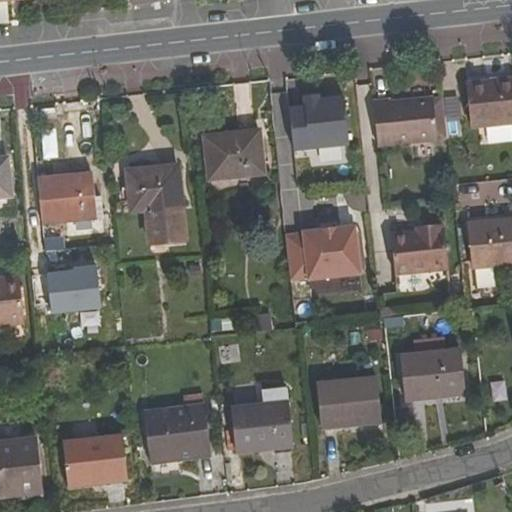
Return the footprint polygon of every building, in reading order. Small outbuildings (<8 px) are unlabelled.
[(0,0),(0,23),(13,22),(10,0),(0,0)] [(56,11),(54,0),(39,0),(41,13),(56,11)] [(472,128),(511,124),(511,79),(467,83),(472,128)] [(293,151),(348,145),(343,98),(319,100),(318,95),(303,97),(305,107),(289,109),(293,151)] [(432,96),(436,139),(447,138),(442,95),(432,96)] [(386,101),(386,99),(372,100),(377,146),(436,139),(432,96),(386,101)] [(208,181),(264,176),(260,131),(204,136),(208,181)] [(0,198),(12,197),(8,158),(0,159),(0,198)] [(130,213),(144,212),(148,246),(186,242),(178,166),(126,171),(130,213)] [(41,225),(97,220),(92,173),(37,179),(41,225)] [(474,268),(511,265),(511,219),(470,224),(474,268)] [(395,274),(448,269),(445,229),(442,230),(441,224),(424,225),(425,231),(416,232),(391,235),(395,274)] [(355,226),(303,232),(304,234),(285,236),(290,281),(309,279),(309,281),(361,275),(355,226)] [(0,328),(23,326),(18,283),(2,285),(2,280),(0,279),(0,328)] [(153,329),(152,310),(123,310),(123,329),(153,329)] [(270,312),(250,316),(253,331),(274,326),(270,312)] [(231,316),(212,317),(213,331),(232,330),(231,316)] [(106,347),(123,345),(121,328),(104,331),(106,347)] [(424,401),(466,396),(461,350),(401,357),(407,410),(424,408),(424,401)] [(322,430),(382,423),(377,379),(316,386),(322,430)] [(235,454),(293,447),(288,389),(262,392),(263,405),(230,409),(235,454)] [(149,463),(210,458),(206,406),(144,412),(149,463)] [(67,487),(127,481),(123,437),(63,443),(67,487)] [(0,498),(43,493),(38,440),(0,444),(0,498)]
